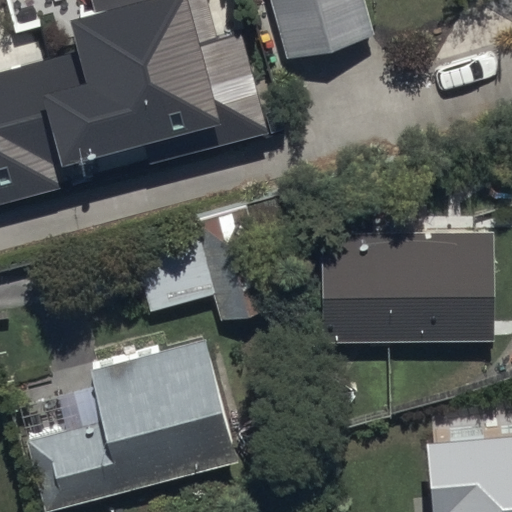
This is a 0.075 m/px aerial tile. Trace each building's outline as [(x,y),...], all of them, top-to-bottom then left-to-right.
[(83,48),(0,69),(0,202),(63,186),(57,164),(67,161),(147,140),(153,162),(271,131),(244,30),(220,36),(210,0),(94,0),(97,9),(74,15),(83,48)] [(366,0),(273,0),(289,57),(376,33),(366,0)] [(135,254),(152,314),(215,296),(222,321),(276,305),(258,238),(288,230),(279,198),(194,222),(198,236),(135,254)] [(324,344),(496,344),(496,233),(324,233),(324,344)] [(28,441),(45,511),(48,511),(240,464),(209,342),(91,372),(104,422),(28,441)] [(511,511),(511,435),(431,441),(435,511),(511,511)]
